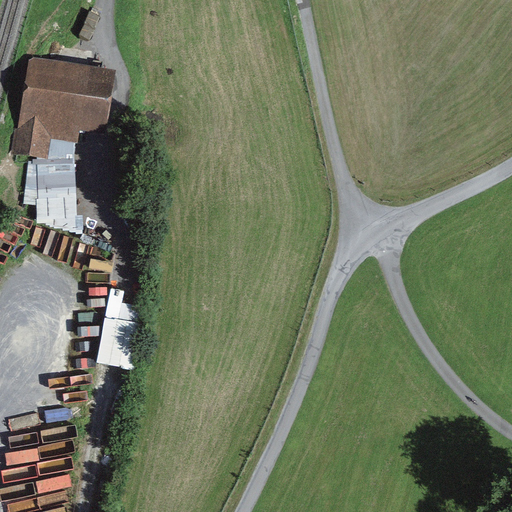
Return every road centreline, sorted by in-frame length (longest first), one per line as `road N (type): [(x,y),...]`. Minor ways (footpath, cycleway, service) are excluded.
road 1 (unclassified): [(243,511),(340,268),(370,241)]
road 2 (residential): [(292,0),(342,199),(370,241)]
road 3 (track): [(370,241),(401,319),(455,401),(511,433)]
road 4 (residential): [(370,241),(511,170)]
